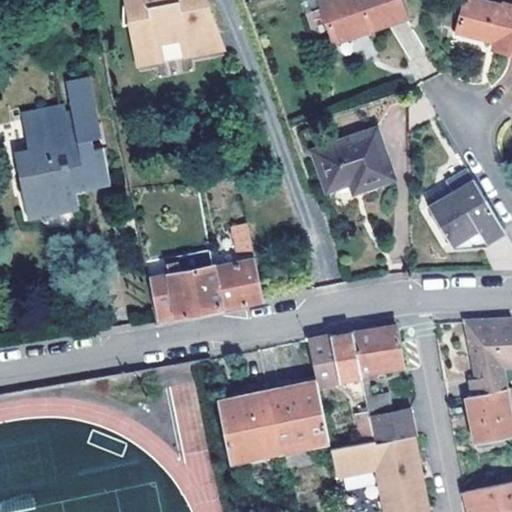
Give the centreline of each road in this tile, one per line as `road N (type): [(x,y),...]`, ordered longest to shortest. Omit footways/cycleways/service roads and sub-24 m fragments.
road 1 (residential): [(411,299),(319,313),(248,336),(213,329),(103,360),(0,377)]
road 2 (residential): [(411,299),(451,511)]
road 3 (residential): [(454,103),(511,213)]
